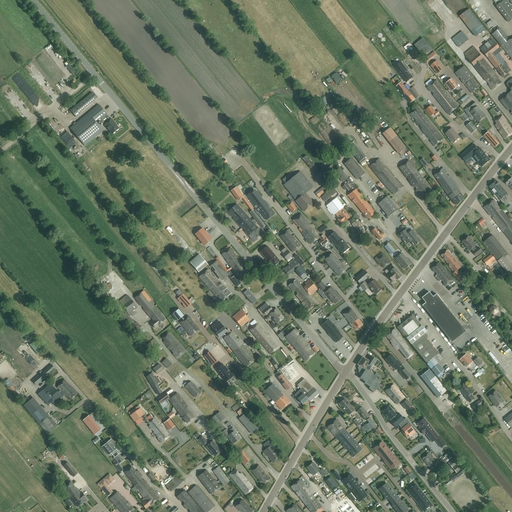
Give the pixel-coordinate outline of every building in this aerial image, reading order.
[(511,6),(506,0),(504,0),(496,6),(503,14),(511,7),(511,6)] [(511,7),(503,14),(509,22),(511,19),(511,7)] [(469,9),(459,16),(476,37),(485,29),(469,9)] [(511,39),(509,40),(500,28),(492,34),(511,58),(511,39)] [(459,48),(469,39),(462,31),(452,39),(459,48)] [(423,38),(414,45),(424,57),(433,50),(423,38)] [(511,70),(507,66),(508,65),(499,53),(502,51),(492,39),(480,48),(487,57),(496,69),(497,69),(503,77),(508,73),(511,70)] [(412,46),(407,50),(415,60),(420,56),(412,46)] [(492,90),(501,83),(498,78),(499,77),(483,58),(474,46),(464,54),(474,66),(486,82),(488,82),(489,84),(489,85),(492,90)] [(434,52),(427,57),(429,61),(437,55),(434,52)] [(36,61),(41,66),(47,60),(41,55),(36,61)] [(444,69),(437,60),(430,66),(437,74),(444,69)] [(406,82),(412,77),(410,74),(408,71),(401,63),(395,68),(406,82)] [(464,66),(456,73),(459,77),(460,77),(462,79),(461,80),(464,84),(465,83),(472,93),(480,87),(472,77),(473,77),(464,66)] [(38,75),(34,79),(39,85),(43,81),(38,75)] [(511,78),(507,82),(506,84),(510,89),(511,91),(500,100),(509,111),(510,110),(511,112),(511,113),(511,114),(511,78)] [(433,95),(436,99),(446,91),(436,80),(433,82),(431,79),(426,84),(428,87),(427,87),(430,92),(432,91),(434,94),(433,95)] [(451,92),(458,87),(451,79),(445,84),(451,92)] [(410,104),(415,100),(401,82),(396,86),(410,104)] [(414,95),(418,100),(424,96),(420,91),(414,95)] [(446,91),(436,99),(444,109),(449,114),(458,106),(453,100),(446,91)] [(76,117),(80,114),(79,112),(97,98),(92,92),(70,110),(76,117)] [(467,96),(458,102),(460,105),(469,99),(467,96)] [(475,108),(474,107),(477,104),(474,101),(467,106),(471,111),(470,112),(479,122),(486,116),(477,106),(475,108)] [(98,104),(70,128),(85,146),(103,131),(96,123),(101,119),(105,124),(104,125),(107,128),(112,134),(119,128),(114,122),(111,119),(110,120),(106,115),(107,115),(98,104)] [(431,106),(426,110),(431,116),(434,114),(436,112),(431,106)] [(431,124),(418,108),(410,114),(413,118),(414,118),(416,120),(415,122),(419,126),(422,129),(421,130),(422,131),(431,124)] [(469,118),(465,113),(460,116),(464,122),(469,118)] [(504,139),(511,134),(511,129),(502,115),(494,120),(496,124),(495,125),(504,139)] [(472,133),(477,129),(471,122),(466,126),(472,133)] [(431,124),(422,131),(425,134),(429,139),(430,139),(431,140),(430,141),(434,146),(444,139),(437,131),(431,124)] [(453,143),(460,137),(452,128),(446,134),(453,143)] [(492,136),(488,132),(484,136),(494,148),(499,143),(493,136),(492,136)] [(404,155),(402,153),(406,149),(396,136),(388,143),(400,158),(404,155)] [(360,163),(367,158),(355,143),(348,147),(360,163)] [(474,144),(461,155),(466,161),(479,151),(474,144)] [(490,160),(481,150),(474,155),(479,162),(478,163),(481,167),(490,160)] [(82,154),(74,161),(89,179),(97,172),(82,154)] [(310,169),(315,165),(306,155),(302,159),(310,169)] [(357,179),(364,173),(352,157),(344,164),(357,179)] [(395,179),(393,177),(394,176),(379,159),(369,167),(384,184),(390,191),(391,191),(394,194),(404,187),(396,179),(395,179)] [(430,189),(408,160),(398,168),(413,187),(415,186),(417,189),(415,190),(420,197),(430,189)] [(422,160),(418,163),(423,169),(427,166),(422,160)] [(246,176),(251,172),(244,162),(238,167),(246,176)] [(319,181),(333,169),(328,163),(314,175),(319,181)] [(350,193),(357,188),(339,168),(334,173),(335,173),(332,176),(334,178),(330,180),(333,184),(336,181),(336,180),(338,177),(342,182),(344,185),(342,187),(344,190),(346,188),(350,193)] [(447,176),(446,174),(446,172),(443,168),(434,175),(445,192),(455,205),(464,198),(456,188),(458,187),(449,175),(447,176)] [(313,187),(300,172),(293,177),(290,173),(282,180),(285,184),(284,185),(296,200),(295,201),(303,211),(314,203),(305,193),(313,187)] [(436,196),(440,193),(437,188),(438,187),(431,178),(427,181),(434,190),(433,191),(436,196)] [(508,194),(496,181),(489,187),(492,190),(491,190),(494,194),(495,194),(500,199),(505,206),(511,199),(508,194)] [(331,187),(328,182),(315,193),(319,198),(331,187)] [(243,197),(236,187),(231,191),(238,200),(243,197)] [(357,188),(347,195),(352,201),(352,200),(355,204),(355,203),(363,214),(363,213),(367,219),(374,213),(370,207),(372,205),(371,204),(369,205),(363,197),(357,188)] [(249,199),(256,209),(265,202),(264,200),(263,201),(260,202),(259,200),(261,198),(262,197),(258,192),(256,193),(254,190),(247,195),(249,199)] [(388,216),(398,208),(388,196),(378,204),(388,216)] [(350,217),(345,212),(342,208),(343,207),(336,198),(326,206),(333,215),(335,214),(338,218),(337,219),(341,224),(344,221),(350,217)] [(511,222),(502,210),(494,199),(484,208),(490,216),(492,215),(494,217),(493,219),(511,242),(511,222)] [(265,202),(256,209),(259,213),(260,212),(266,220),(275,214),(271,209),(270,209),(268,207),(269,206),(265,202)] [(291,202),(287,206),(292,212),(296,208),(291,202)] [(239,226),(241,228),(251,220),(237,204),(228,213),(234,220),(236,219),(238,221),(237,223),(239,226)] [(253,210),(249,213),(262,228),(265,225),(253,210)] [(319,237),(301,214),(293,220),(297,226),(298,225),(300,227),(299,229),(300,230),(300,231),(310,244),(319,237)] [(398,227),(402,225),(397,215),(393,217),(398,227)] [(355,221),(351,224),(360,235),(365,231),(367,230),(363,225),(362,224),(358,219),(355,221)] [(251,220),(241,228),(243,228),(245,230),(244,231),(249,236),(251,238),(250,238),(254,242),(263,235),(260,231),(251,220)] [(195,234),(204,245),(211,239),(202,228),(195,234)] [(379,240),(382,237),(375,228),(372,231),(379,240)] [(288,230),(287,229),(280,236),(287,245),(287,246),(292,252),(300,246),(297,242),(296,242),(294,240),(295,238),(293,236),(290,237),(288,234),(290,232),(288,230)] [(409,232),(406,229),(398,235),(401,239),(401,238),(406,244),(410,241),(414,246),(420,241),(412,230),(409,232)] [(341,240),(339,237),(336,234),(334,232),(328,237),(333,242),(335,245),(342,253),(349,248),(344,242),(345,242),(342,239),(341,240)] [(511,259),(493,235),(483,243),(509,276),(511,274),(511,259)] [(476,249),(475,246),(476,245),(469,236),(462,241),(467,247),(469,251),(471,249),(473,251),(473,252),(477,256),(482,251),(479,247),(476,249)] [(324,237),(321,240),(318,242),(321,245),(327,241),(324,237)] [(384,247),(391,255),(395,252),(388,244),(384,247)] [(272,267),(280,261),(267,246),(260,252),(272,267)] [(279,249),(283,253),(281,255),(288,262),(290,261),(292,259),(291,257),(292,256),(283,246),(279,249)] [(222,251),(224,253),(222,254),(232,269),(237,265),(236,264),(240,261),(236,255),(235,255),(233,253),(234,252),(231,248),(230,249),(228,247),(222,251)] [(449,266),(454,273),(453,273),(453,274),(461,283),(465,280),(457,270),(459,269),(462,266),(459,262),(459,263),(457,260),(454,256),(453,257),(448,250),(441,256),(447,263),(449,266)] [(339,276),(347,269),(341,263),(340,262),(332,253),(325,259),(327,262),(327,264),(339,276)] [(384,268),(390,263),(382,253),(375,259),(380,265),(381,264),(384,268)] [(404,269),(411,264),(402,253),(395,259),(400,265),(400,264),(404,269)] [(496,268),(499,265),(495,259),(491,254),(483,260),(487,265),(490,268),(494,265),(496,268)] [(221,281),(229,275),(217,260),(210,266),(221,281)] [(300,266),(295,260),(283,270),(288,276),(294,270),(303,280),(308,275),(300,265),(300,266)] [(309,262),(316,273),(320,270),(313,260),(309,262)] [(205,261),(195,269),(198,273),(208,264),(205,261)] [(237,265),(232,269),(235,272),(235,271),(236,273),(241,280),(250,274),(246,269),(244,267),(245,267),(241,262),(240,261),(236,264),(237,265)] [(439,262),(431,269),(434,272),(436,272),(438,274),(436,277),(440,281),(443,280),(445,282),(444,284),(446,286),(454,280),(445,270),(446,269),(445,268),(444,268),(439,262)] [(397,280),(401,276),(394,268),(395,267),(392,264),(384,271),(387,274),(386,274),(393,282),(397,279),(397,280)] [(226,289),(208,269),(199,277),(221,302),(231,293),(227,288),(226,289)] [(360,284),(369,276),(364,270),(355,278),(360,284)] [(237,286),(241,284),(235,276),(231,278),(237,286)] [(317,289),(309,279),(304,283),(306,285),(303,287),(296,279),(288,286),(293,293),(295,291),(297,293),(296,295),(302,303),(301,304),(307,311),(316,302),(310,295),(317,289)] [(375,294),(382,289),(374,280),(368,285),(375,294)] [(322,291),(326,287),(321,281),(317,285),(322,291)] [(335,304),(341,299),(338,296),(338,295),(331,287),(325,293),(331,301),(332,300),(335,304)] [(326,297),(319,289),(318,290),(319,290),(317,292),(320,295),(324,299),(326,297)] [(139,295),(135,298),(138,300),(137,301),(141,306),(142,306),(144,308),(143,309),(146,312),(153,306),(149,301),(151,300),(143,291),(139,295)] [(433,297),(430,292),(423,298),(427,302),(423,305),(448,337),(462,326),(437,294),(433,297)] [(191,303),(183,294),(177,299),(180,302),(182,302),(183,303),(182,305),(185,308),(191,303)] [(127,295),(119,301),(127,311),(126,311),(131,317),(132,316),(136,313),(134,310),(137,308),(127,295)] [(266,308),(263,305),(258,310),(262,315),(264,313),(266,315),(268,313),(277,323),(283,318),(279,313),(279,312),(276,309),(273,311),(269,306),(266,308)] [(153,306),(146,312),(151,318),(152,318),(154,321),(150,323),(154,328),(165,320),(156,308),(155,308),(153,306)] [(491,307),(490,308),(490,313),(495,315),(492,317),(494,320),(501,315),(499,312),(498,308),(494,306),(491,307)] [(356,315),(350,308),(343,314),(350,323),(349,324),(352,328),(354,327),(356,330),(362,325),(355,315),(356,315)] [(179,310),(173,314),(178,320),(181,318),(183,320),(180,322),(191,336),(199,330),(188,316),(184,319),(182,317),(184,316),(179,310)] [(241,310),(233,316),(241,326),(249,320),(241,310)] [(412,315),(397,327),(431,370),(437,365),(438,364),(433,357),(438,353),(435,349),(434,350),(431,347),(433,346),(429,341),(428,342),(425,339),(427,338),(426,337),(427,336),(425,333),(426,332),(421,326),(412,315)] [(336,343),(343,337),(328,320),(321,325),(336,343)] [(140,327),(136,322),(131,326),(135,332),(140,327)] [(219,322),(212,328),(217,334),(222,331),(225,336),(223,338),(246,367),(255,359),(239,338),(236,339),(234,337),(236,336),(232,331),(231,332),(228,329),(226,331),(219,322)] [(261,327),(258,324),(251,330),(253,333),(253,334),(271,354),(278,347),(274,343),(271,340),(272,340),(268,337),(269,336),(266,334),(264,335),(262,332),(264,330),(261,327)] [(299,337),(297,335),(299,333),(295,329),(293,330),(286,336),(285,337),(305,361),(314,353),(300,337),(299,337)] [(395,329),(386,336),(392,343),(391,344),(393,346),(397,349),(399,348),(400,351),(400,352),(404,357),(405,356),(407,359),(413,354),(401,339),(400,335),(395,329)] [(176,358),(184,351),(167,332),(162,337),(164,341),(164,342),(169,349),(173,353),(172,354),(176,358)] [(261,349),(258,351),(264,358),(267,356),(261,349)] [(397,361),(391,354),(385,359),(391,366),(393,364),(396,369),(401,365),(397,360),(397,361)] [(467,367),(473,362),(467,354),(460,360),(467,367)] [(372,367),(376,360),(371,356),(368,360),(362,357),(357,365),(359,366),(358,368),(358,373),(362,375),(360,378),(365,382),(364,383),(369,387),(368,388),(373,393),(384,382),(371,373),(368,372),(371,367),(372,367)] [(478,367),(478,366),(482,363),(483,363),(478,357),(473,361),(478,367)] [(165,359),(161,363),(166,370),(171,365),(165,359)] [(215,368),(226,382),(233,376),(230,373),(229,373),(227,370),(228,370),(225,366),(224,367),(221,363),(215,368)] [(38,376),(38,377),(33,381),(37,386),(42,381),(41,381),(44,378),(44,379),(55,369),(51,364),(49,367),(46,369),(40,373),(41,374),(38,376)] [(159,364),(153,369),(157,375),(164,369),(159,364)] [(406,380),(411,376),(404,368),(400,373),(406,380)] [(477,371),(478,372),(474,376),(476,378),(484,370),(483,368),(481,369),(480,370),(479,369),(477,371)] [(429,369),(420,376),(437,398),(446,391),(429,369)] [(158,395),(162,392),(157,384),(158,383),(155,379),(152,373),(149,375),(147,377),(152,386),(158,395)] [(288,381),(286,378),(282,373),(277,377),(281,382),(280,383),(282,385),(288,381)] [(8,379),(4,382),(9,388),(11,386),(13,384),(8,379)] [(313,388),(304,379),(297,385),(301,389),(294,395),(298,398),(297,399),(302,404),(307,399),(309,402),(318,393),(313,388)] [(65,391),(70,386),(64,380),(57,387),(60,390),(61,391),(59,393),(50,383),(46,386),(38,394),(49,405),(52,402),(54,404),(64,395),(63,395),(63,394),(65,392),(65,391)] [(192,384),(190,381),(185,386),(195,398),(201,392),(198,389),(196,387),(193,383),(192,384)] [(282,385),(286,390),(292,386),(288,381),(282,385)] [(273,400),(281,393),(275,385),(274,385),(272,383),(266,388),(267,389),(264,391),(273,400)] [(457,390),(460,394),(462,392),(466,397),(466,398),(470,402),(474,399),(471,394),(474,392),(472,390),(471,390),(465,383),(457,390)] [(404,398),(393,384),(384,392),(389,397),(396,404),(404,398)] [(63,395),(64,395),(65,397),(66,396),(70,400),(77,393),(72,387),(71,388),(70,386),(65,391),(65,392),(63,394),(63,395)] [(497,407),(504,401),(496,391),(489,396),(493,402),(497,407)] [(167,399),(169,398),(166,393),(157,399),(161,404),(167,399)] [(281,393),(273,400),(275,403),(281,410),(290,402),(284,395),(283,396),(281,393)] [(187,407),(178,394),(170,399),(179,413),(187,407)] [(39,404),(38,404),(33,398),(24,406),(31,415),(31,414),(48,434),(56,428),(49,421),(51,419),(48,416),(46,413),(41,407),(41,406),(39,404)] [(348,415),(354,410),(345,399),(339,404),(348,415)] [(407,410),(412,406),(406,400),(401,404),(407,410)] [(475,410),(481,406),(478,401),(472,405),(475,410)] [(236,412),(241,417),(244,414),(245,414),(237,404),(231,408),(235,413),(236,412)] [(137,411),(130,416),(132,418),(134,421),(142,415),(144,414),(140,408),(138,406),(135,408),(137,411)] [(392,412),(390,410),(391,410),(389,406),(382,412),(390,421),(395,427),(404,420),(398,413),(396,415),(393,412),(392,412)] [(187,407),(179,413),(183,418),(187,423),(194,418),(187,408),(188,407),(187,407)] [(369,416),(362,407),(357,411),(364,420),(366,422),(369,421),(371,419),(371,418),(369,416)] [(216,428),(222,424),(220,422),(225,418),(220,412),(210,420),(216,428)] [(258,429),(245,413),(245,414),(244,414),(241,417),(239,419),(252,434),(258,429)] [(149,426),(154,433),(162,426),(154,417),(153,418),(150,414),(145,419),(148,423),(148,422),(150,425),(149,426)] [(90,415),(84,420),(95,434),(102,429),(90,415)] [(167,428),(173,424),(169,418),(164,423),(166,425),(165,425),(167,428)] [(424,418),(417,424),(420,428),(419,429),(424,434),(425,433),(432,442),(434,440),(441,448),(445,444),(439,436),(438,437),(424,418)] [(337,419),(327,428),(336,438),(345,430),(340,425),(341,424),(337,419)] [(408,424),(405,420),(399,426),(402,429),(401,429),(406,435),(408,434),(410,436),(415,433),(408,424)] [(365,436),(352,421),(347,426),(359,441),(365,436)] [(222,424),(216,428),(220,433),(224,438),(227,436),(233,444),(240,438),(234,431),(235,430),(233,427),(230,430),(233,433),(231,434),(226,429),(225,429),(221,425),(222,425),(222,424)] [(154,433),(158,438),(157,439),(161,443),(170,436),(164,429),(164,428),(162,426),(154,433)] [(349,435),(348,433),(345,430),(336,438),(338,440),(339,439),(340,440),(342,442),(349,435)] [(354,440),(351,437),(349,435),(342,442),(344,444),(345,445),(343,446),(345,448),(354,440)] [(202,437),(201,437),(198,440),(203,446),(207,441),(202,436),(202,437)] [(116,445),(111,439),(102,447),(109,455),(111,453),(113,455),(118,451),(116,449),(114,446),(116,445)] [(350,451),(358,445),(356,443),(354,440),(345,448),(346,449),(348,448),(348,449),(350,451)] [(215,456),(221,451),(213,441),(206,446),(215,456)] [(272,446),(268,441),(263,445),(266,449),(264,451),(268,457),(269,456),(271,458),(270,459),(273,463),(276,461),(275,460),(278,457),(271,447),(272,446)] [(384,458),(390,453),(381,442),(373,448),(380,456),(382,455),(384,458)] [(362,449),(359,446),(359,447),(358,445),(350,451),(352,453),(353,454),(351,455),(353,457),(362,449)] [(244,465),(250,460),(243,450),(237,455),(244,465)] [(445,463),(454,456),(452,452),(450,454),(446,458),(443,460),(445,463)] [(117,453),(113,456),(114,457),(113,458),(117,462),(121,458),(118,454),(117,453)] [(390,453),(384,458),(386,460),(384,462),(391,470),(399,464),(390,453)] [(430,455),(428,453),(422,458),(429,467),(430,466),(431,467),(436,462),(434,459),(433,459),(432,458),(432,457),(431,455),(430,455)] [(204,461),(208,466),(213,462),(209,457),(204,461)] [(455,474),(457,477),(458,478),(466,471),(462,467),(455,458),(448,463),(456,473),(455,474)] [(62,463),(71,475),(76,472),(66,460),(62,463)] [(117,462),(114,464),(120,472),(123,470),(117,462)] [(313,475),(319,470),(313,462),(307,468),(313,475)] [(266,475),(264,472),(259,465),(251,471),(259,481),(262,485),(270,479),(267,474),(266,475)] [(136,471),(132,467),(131,466),(125,471),(125,472),(135,486),(134,486),(144,498),(142,500),(144,502),(142,504),(146,509),(149,506),(150,506),(159,498),(153,492),(144,480),(143,481),(140,478),(142,476),(138,471),(136,471)] [(224,486),(230,481),(218,466),(212,471),(224,486)] [(323,476),(327,473),(322,468),(319,471),(323,476)] [(211,494),(220,488),(216,482),(214,480),(213,480),(206,470),(198,477),(200,480),(211,494)] [(235,470),(229,475),(245,495),(253,488),(241,473),(239,474),(235,470)] [(153,482),(155,479),(150,473),(147,475),(153,482)] [(171,480),(165,485),(170,492),(184,481),(179,474),(176,476),(173,473),(169,476),(171,480)] [(96,485),(107,498),(113,494),(108,487),(115,481),(110,474),(96,485)] [(351,491),(358,486),(355,483),(356,482),(350,474),(342,481),(351,491)] [(340,486),(333,478),(328,482),(334,490),(340,486)] [(300,480),(295,483),(311,503),(315,499),(300,480)] [(70,497),(78,490),(76,488),(75,488),(73,486),(74,485),(71,482),(71,481),(62,488),(63,489),(70,497)] [(311,503),(295,483),(291,487),(307,507),(311,503)] [(397,496),(393,491),(386,483),(379,489),(387,499),(388,499),(389,498),(392,501),(397,496)] [(418,499),(423,495),(415,484),(407,490),(413,498),(415,496),(418,499)] [(204,511),(207,511),(214,506),(196,485),(188,492),(204,511)] [(360,488),(358,486),(351,491),(359,502),(367,495),(361,488),(360,488)] [(78,490),(70,497),(78,507),(86,501),(82,496),(80,494),(80,493),(78,490)] [(203,511),(184,490),(176,497),(180,502),(183,501),(185,503),(183,505),(186,509),(188,509),(190,511),(189,511),(203,511)] [(123,498),(117,492),(109,499),(121,511),(130,511),(134,509),(124,498),(123,498)] [(423,495),(418,499),(420,502),(418,504),(424,511),(432,506),(423,495)] [(404,511),(407,510),(397,496),(392,501),(394,504),(393,505),(392,505),(397,511),(404,511)] [(311,503),(307,507),(311,511),(320,511),(323,510),(319,504),(318,504),(316,503),(317,502),(315,499),(311,503)] [(240,511),(251,511),(253,511),(249,507),(249,506),(242,500),(235,507),(240,511)] [(355,511),(347,502),(340,509),(342,511),(355,511)]
